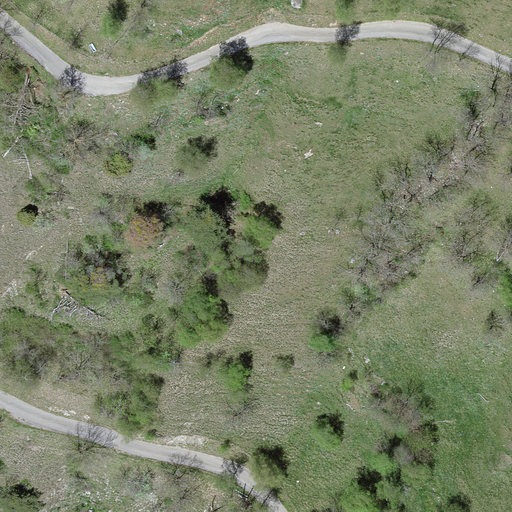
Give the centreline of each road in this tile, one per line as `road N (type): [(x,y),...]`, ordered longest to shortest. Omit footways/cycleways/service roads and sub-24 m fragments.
road 1 (track): [(0,21),(80,83),(123,86),(268,33),(375,27),(422,31),(511,68)]
road 2 (track): [(276,511),(231,468),(34,418),(0,402)]
